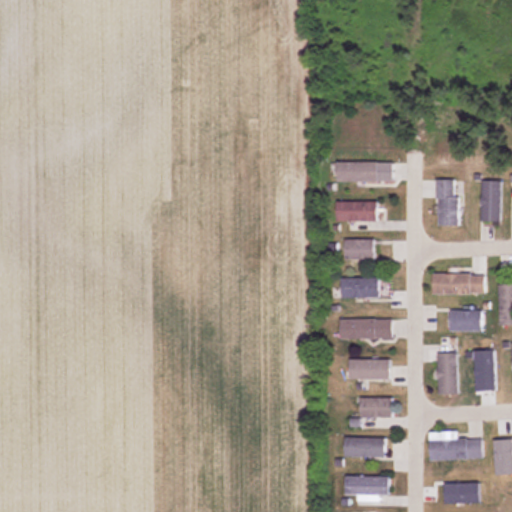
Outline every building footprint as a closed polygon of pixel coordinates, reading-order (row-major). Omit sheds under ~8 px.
[(338,182),(379,182),(379,163),(338,163),(338,182)] [(460,181),(439,180),(438,226),(460,226),(460,181)] [(502,181),(483,181),(483,224),(502,224),(502,181)] [(338,222),(379,222),(379,202),(338,202),(338,222)] [(346,260),(376,260),(376,240),(346,240),(346,260)] [(434,295),(486,295),(486,275),(434,275),(434,295)] [(345,278),(345,300),(390,300),(390,278),(345,278)] [(511,285),(500,285),(500,326),(511,326),(511,285)] [(483,311),(451,311),(451,332),(483,332),(483,311)] [(393,319),(341,319),(341,339),(393,339),(393,319)] [(459,394),(459,354),(439,355),(439,394),(459,394)] [(392,359),(351,359),(351,378),(392,378),(392,359)] [(393,397),(361,397),(361,418),(393,418),(393,397)] [(458,432),(431,432),(431,460),(484,460),(484,439),(458,439),(458,432)] [(346,457),(386,457),(386,438),(346,438),(346,457)]
